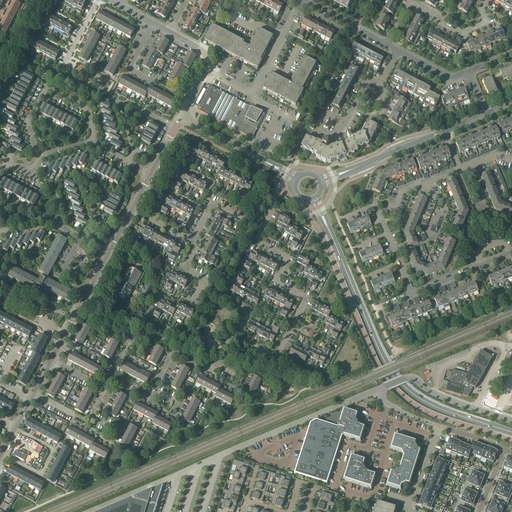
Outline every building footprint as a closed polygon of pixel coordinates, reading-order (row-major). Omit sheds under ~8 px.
[(75,0),(72,6),(76,8),(75,9),(76,10),(81,0),(75,0)] [(83,0),(81,0),(76,10),(76,11),(80,13),(86,3),(83,2),(83,0)] [(161,0),(164,2),(162,5),(171,9),(173,4),(164,0),(161,0)] [(269,8),(273,0),(272,0),(267,0),(264,6),(269,8)] [(269,8),(272,10),(270,13),(272,14),(274,11),(278,3),(273,0),(269,8)] [(345,0),(342,8),(344,9),(345,7),(347,9),(352,1),(351,0),(345,0)] [(386,0),(389,1),(387,5),(396,9),(398,4),(395,2),(395,0),(386,0)] [(464,0),(461,5),(469,9),(472,4),(464,0)] [(19,10),(19,9),(21,11),(24,5),(21,4),(21,5),(13,1),(12,4),(10,3),(9,5),(19,10)] [(199,6),(207,10),(210,6),(202,1),(199,6)] [(274,11),(279,13),(283,6),(278,3),(274,11)] [(9,5),(7,4),(5,6),(9,8),(8,11),(16,15),(19,10),(9,5)] [(161,8),(158,6),(157,8),(168,14),(171,9),(162,5),(161,8)] [(382,7),(380,11),(388,15),(389,13),(393,14),(396,9),(387,5),(385,8),(382,7)] [(459,10),(467,14),(469,9),(461,5),(459,10)] [(199,6),(197,11),(201,13),(205,15),(207,10),(199,6)] [(156,10),(159,12),(157,15),(165,19),(168,14),(157,8),(156,10)] [(197,11),(193,9),(191,14),(201,19),(202,17),(200,16),(201,13),(197,11)] [(3,11),(2,13),(6,15),(13,20),(16,15),(8,11),(7,13),(3,11)] [(378,16),(380,17),(379,20),(387,25),(390,20),(386,18),(388,15),(380,11),(378,16)] [(100,12),(96,20),(100,22),(105,14),(100,12)] [(6,15),(2,13),(0,16),(4,18),(3,20),(11,24),(13,20),(6,15)] [(50,13),(44,24),(43,25),(48,28),(49,26),(54,18),(51,16),(52,14),(50,13)] [(105,25),(109,17),(105,14),(100,22),(105,25)] [(201,19),(191,14),(188,19),(196,23),(197,20),(200,21),(201,19)] [(412,16),(415,18),(414,21),(422,25),(424,20),(413,14),(412,16)] [(49,26),(53,28),(53,29),(60,18),(58,17),(56,19),(54,18),(49,26)] [(109,27),(113,19),(109,17),(105,25),(109,27)] [(308,19),(306,17),(301,25),(306,28),(311,18),(309,17),(308,19)] [(53,29),(54,30),(55,29),(59,31),(63,23),(60,21),(61,19),(60,18),(53,29)] [(314,20),(311,18),(306,28),(311,30),(315,22),(313,21),(314,20)] [(113,29),(117,21),(113,19),(109,27),(113,29)] [(196,23),(188,19),(186,23),(194,28),(196,23)] [(0,22),(0,24),(8,29),(11,24),(3,20),(2,23),(0,22)] [(377,24),(374,23),(371,27),(379,32),(380,29),(384,31),(387,25),(379,20),(377,24)] [(117,31),(122,24),(117,21),(113,29),(117,31)] [(412,23),(409,22),(408,24),(422,31),(424,27),(422,25),(414,21),(412,23)] [(63,33),(62,34),(63,34),(69,23),(67,22),(66,24),(63,23),(59,31),(63,33)] [(318,24),(315,22),(311,30),(316,33),(321,23),(319,22),(318,24)] [(69,23),(63,34),(62,36),(67,38),(73,28),(70,26),(71,24),(69,23)] [(196,32),(201,35),(203,32),(200,31),(194,28),(186,23),(183,28),(191,33),(192,30),(196,32)] [(323,25),(321,23),(316,33),(321,36),(325,27),(323,26),(323,25)] [(0,24),(0,30),(6,34),(8,29),(0,24)] [(122,34),(126,26),(122,24),(117,31),(122,34)] [(407,26),(410,28),(409,30),(419,36),(422,31),(408,24),(407,26)] [(126,36),(130,28),(126,26),(122,34),(126,36)] [(246,44),(212,26),(204,41),(258,70),(262,62),(260,61),(273,37),(259,30),(249,48),(247,47),(246,44)] [(496,31),(500,40),(501,42),(506,39),(505,38),(500,26),(498,27),(499,30),(496,31)] [(327,29),(325,27),(321,36),(326,38),(331,29),(328,27),(327,29)] [(130,38),(135,30),(130,28),(126,36),(130,38)] [(333,30),(331,29),(326,38),(330,41),(335,33),(332,31),(333,30)] [(493,33),(492,29),(490,30),(495,42),(500,40),(496,31),(493,33)] [(403,33),(414,39),(417,41),(419,36),(409,30),(407,33),(404,32),(403,33)] [(434,33),(431,31),(427,39),(432,42),(438,31),(435,30),(434,33)] [(488,31),(489,34),(486,36),(490,44),(495,42),(490,30),(488,31)] [(440,32),(438,31),(432,42),(436,45),(441,37),(438,35),(440,32)] [(100,37),(92,33),(90,37),(98,41),(100,37)] [(402,36),(405,37),(404,40),(412,44),(414,39),(403,33),(402,36)] [(480,34),(485,46),(486,48),(491,46),(490,44),(486,36),(483,37),(482,33),(480,34)] [(478,35),(479,39),(477,40),(480,48),(485,46),(480,34),(478,35)] [(443,38),(441,37),(436,45),(441,47),(447,36),(445,35),(443,38)] [(449,37),(447,36),(441,47),(446,50),(450,42),(448,40),(449,37)] [(31,49),(31,50),(35,52),(36,51),(41,43),(37,41),(39,39),(37,37),(31,49)] [(88,41),(96,46),(98,41),(90,37),(88,41)] [(470,38),(475,50),(475,52),(481,50),(480,48),(477,40),(473,41),(472,37),(470,38)] [(159,43),(167,47),(169,42),(161,38),(159,43)] [(463,45),(466,51),(469,50),(470,52),(475,50),(470,38),(468,39),(469,43),(463,45)] [(453,43),(450,42),(446,50),(445,52),(449,55),(451,52),(457,41),(455,40),(453,43)] [(85,46),(93,50),(96,46),(88,41),(85,46)] [(451,52),(451,53),(451,54),(453,55),(454,55),(455,54),(456,55),(457,52),(460,54),(466,51),(463,45),(460,47),(457,45),(459,42),(457,41),(451,52)] [(36,51),(40,53),(40,54),(41,54),(47,43),(44,42),(43,44),(41,43),(36,51)] [(41,54),(41,55),(42,54),(46,56),(50,48),(47,46),(48,44),(47,43),(41,54)] [(167,47),(159,43),(157,47),(165,51),(167,47)] [(355,43),(351,51),(355,53),(356,53),(359,46),(355,43)] [(46,56),(50,58),(49,59),(50,59),(56,48),(54,46),(53,49),(50,48),(46,56)] [(83,50),(91,54),(93,50),(85,46),(83,50)] [(356,53),(355,53),(354,56),(359,59),(364,48),(359,46),(356,53)] [(126,51),(119,47),(116,51),(125,56),(125,54),(126,51)] [(155,51),(159,53),(159,54),(162,56),(165,51),(157,47),(155,51)] [(50,59),(51,60),(51,58),(55,61),(60,53),(57,51),(58,49),(56,48),(50,59)] [(369,51),(364,48),(359,59),(364,61),(365,58),(369,51)] [(151,49),(150,51),(149,54),(157,58),(159,54),(159,53),(155,51),(151,49)] [(81,54),(89,58),(91,54),(83,50),(81,54)] [(125,56),(116,51),(114,55),(122,59),(123,57),(124,57),(125,56)] [(369,51),(365,58),(370,61),(374,53),(369,51)] [(197,57),(188,53),(186,57),(194,61),(196,58),(197,57)] [(374,53),(370,61),(375,63),(379,56),(374,53)] [(79,59),(86,63),(89,58),(81,54),(79,59)] [(149,54),(148,56),(146,58),(154,62),(157,58),(149,54)] [(122,59),(114,55),(112,60),(120,64),(121,63),(120,62),(122,59)] [(379,56),(375,63),(374,66),(378,68),(383,58),(379,56)] [(194,61),(186,57),(184,61),(192,66),(193,65),(193,64),(194,61)] [(146,58),(145,60),(144,62),(152,66),(154,62),(146,58)] [(271,74),(264,88),(263,89),(296,107),(318,65),(305,58),(290,84),(271,74)] [(120,64),(112,60),(109,64),(117,68),(119,65),(120,65),(120,64)] [(182,65),(186,68),(190,70),(191,67),(192,67),(192,66),(184,61),(182,65)] [(144,62),(143,65),(142,67),(150,71),(152,66),(144,62)] [(117,68),(109,64),(107,68),(116,73),(117,71),(116,71),(117,68)] [(182,65),(178,64),(176,68),(184,73),(185,71),(186,68),(182,65)] [(360,71),(350,66),(348,71),(358,76),(360,71)] [(483,81),(488,95),(497,91),(493,81),(502,77),(504,81),(511,77),(511,67),(501,72),(501,73),(483,81)] [(116,73),(107,68),(105,73),(113,77),(115,73),(115,74),(116,73)] [(184,73),(176,68),(174,72),(182,77),(183,74),(184,74),(184,73)] [(400,73),(397,72),(391,82),(402,88),(408,77),(405,76),(407,71),(405,70),(404,70),(404,69),(403,69),(400,73)] [(345,76),(347,77),(355,81),(358,76),(348,71),(345,76)] [(182,77),(174,72),(171,77),(180,81),(181,80),(180,79),(182,77)] [(23,78),(32,82),(34,78),(26,73),(23,78)] [(411,79),(408,77),(402,88),(414,94),(419,83),(416,82),(418,77),(416,76),(415,76),(415,75),(413,74),(411,79)] [(123,77),(119,84),(119,85),(123,87),(127,79),(123,77)] [(180,81),(171,77),(169,81),(177,85),(179,82),(180,81)] [(347,77),(345,81),(345,82),(353,86),(355,81),(347,77)] [(32,82),(23,78),(21,82),(30,87),(32,82)] [(127,79),(123,87),(127,89),(131,82),(127,79)] [(345,81),(343,80),(340,85),(350,90),(353,86),(345,82),(345,81)] [(422,85),(419,83),(414,94),(425,100),(428,93),(430,89),(427,88),(430,83),(428,82),(427,83),(426,82),(426,81),(425,80),(422,85)] [(30,87),(21,82),(19,86),(27,91),(30,87)] [(131,82),(127,89),(131,92),(136,84),(131,82)] [(136,84),(131,92),(136,94),(140,86),(136,84)] [(338,90),(340,91),(348,95),(350,90),(340,85),(338,90)] [(454,87),(456,92),(453,94),(457,105),(469,100),(464,89),(461,90),(459,85),(457,86),(457,87),(456,87),(455,87),(454,87)] [(27,91),(19,86),(16,91),(25,95),(27,91)] [(140,86),(136,94),(140,96),(144,88),(140,86)] [(210,86),(199,108),(201,109),(200,112),(252,139),(257,129),(256,129),(264,115),(245,105),(242,103),(215,89),(210,86)] [(150,87),(148,91),(146,95),(150,97),(155,89),(150,87)] [(148,91),(144,88),(140,96),(145,99),(146,95),(148,91)] [(155,89),(150,97),(155,100),(159,92),(155,89)] [(16,91),(14,90),(12,94),(23,100),(25,95),(16,91)] [(428,93),(425,100),(423,103),(434,109),(440,99),(436,97),(439,92),(438,91),(437,92),(435,91),(436,90),(434,90),(432,94),(428,93)] [(443,92),(445,97),(441,99),(446,110),(457,105),(453,94),(450,95),(448,90),(446,91),(446,92),(445,92),(444,92),(443,92)] [(348,95),(340,91),(337,96),(345,100),(348,95)] [(159,92),(155,100),(159,102),(163,94),(159,92)] [(10,99),(12,100),(20,104),(23,100),(12,94),(10,99)] [(163,94),(159,102),(163,104),(168,96),(163,94)] [(168,96),(163,104),(168,107),(172,99),(168,96)] [(345,100),(337,96),(335,101),(343,105),(345,100)] [(172,109),(176,101),(172,99),(168,107),(172,109)] [(392,104),(396,107),(395,110),(405,115),(411,104),(412,102),(410,101),(409,103),(401,99),(399,102),(394,99),(393,101),(394,102),(393,102),(392,103),(392,104)] [(12,100),(10,104),(18,108),(20,104),(12,100)] [(332,106),(340,110),(343,105),(335,101),(332,106)] [(102,102),(100,106),(104,108),(113,113),(114,110),(110,108),(111,106),(102,102)] [(7,108),(16,113),(18,108),(10,104),(7,108)] [(39,113),(43,115),(44,115),(48,107),(44,104),(39,113)] [(44,115),(43,115),(42,117),(47,120),(48,117),(48,118),(52,109),(48,107),(44,115)] [(101,112),(105,114),(115,119),(116,116),(112,114),(113,113),(104,108),(101,112)] [(48,118),(52,120),(57,111),(52,109),(48,118)] [(5,111),(3,116),(7,118),(16,123),(18,120),(14,118),(15,116),(7,112),(8,111),(6,110),(5,111)] [(386,115),(390,118),(389,121),(399,127),(405,115),(395,110),(393,113),(388,111),(388,112),(388,113),(387,114),(386,114),(386,115)] [(59,112),(57,111),(52,120),(51,122),(55,124),(56,122),(57,122),(61,113),(59,112)] [(61,124),(65,116),(61,113),(57,122),(61,124)] [(105,114),(103,118),(107,121),(117,125),(118,123),(114,121),(115,119),(105,114)] [(65,127),(70,118),(65,116),(61,124),(65,127)] [(7,118),(5,122),(9,124),(18,129),(20,126),(15,124),(16,123),(7,118)] [(70,129),(74,120),(70,118),(65,127),(70,129)] [(498,125),(502,135),(504,134),(505,135),(510,133),(509,131),(511,130),(511,120),(511,119),(505,122),(506,123),(501,125),(501,124),(498,125)] [(74,120),(70,129),(68,131),(73,134),(79,123),(74,120)] [(104,127),(108,130),(109,127),(119,132),(120,129),(116,127),(117,125),(107,121),(104,127)] [(354,137),(352,133),(352,132),(351,132),(350,132),(350,133),(349,133),(349,134),(347,135),(348,138),(345,139),(347,143),(330,150),(329,147),(327,146),(328,143),(327,142),(327,141),(326,141),(326,140),(325,140),(324,140),(324,141),(323,141),(322,145),(306,137),(301,146),(303,148),(317,156),(316,158),(326,163),(330,162),(330,163),(334,161),(334,162),(335,161),(334,161),(338,159),(337,158),(339,158),(340,159),(358,151),(357,149),(366,145),(366,144),(370,143),(377,129),(376,129),(377,126),(368,121),(361,135),(354,137)] [(9,124),(7,128),(11,130),(20,135),(22,133),(17,130),(18,129),(9,124)] [(159,128),(151,124),(148,128),(157,133),(159,128)] [(106,133),(110,135),(111,133),(121,138),(122,135),(118,133),(119,132),(109,127),(108,130),(106,133)] [(146,133),(155,137),(157,133),(148,128),(146,133)] [(459,144),(459,143),(456,144),(460,155),(500,138),(496,128),(493,129),(493,130),(489,132),(489,131),(483,133),(483,134),(479,136),(479,135),(473,137),(473,139),(469,140),(469,139),(463,141),(464,143),(459,144)] [(11,130),(9,134),(13,137),(22,142),(24,139),(19,137),(20,135),(11,130)] [(109,138),(113,140),(114,140),(123,144),(124,142),(120,140),(121,138),(111,133),(110,135),(109,138)] [(144,137),(152,141),(155,137),(146,133),(144,137)] [(142,136),(140,141),(141,141),(150,146),(152,141),(144,137),(142,136)] [(11,141),(12,142),(15,143),(24,148),(26,145),(22,143),(22,142),(13,137),(11,141)] [(113,140),(113,142),(111,144),(119,148),(117,152),(123,155),(126,148),(122,146),(123,144),(114,140),(113,140)] [(13,147),(24,153),(26,154),(27,152),(23,149),(24,148),(15,143),(12,142),(11,144),(13,146),(13,147)] [(199,149),(195,147),(191,155),(196,158),(199,153),(201,149),(200,148),(199,149)] [(420,160),(419,159),(416,160),(421,171),(451,158),(447,148),(444,149),(444,151),(440,152),(439,151),(434,153),(434,155),(430,156),(429,155),(424,157),(424,159),(420,160)] [(201,149),(199,153),(196,158),(201,160),(205,152),(202,150),(201,149)] [(205,152),(201,160),(199,165),(201,166),(203,161),(206,163),(211,154),(210,154),(209,155),(205,152)] [(89,159),(87,158),(88,156),(86,154),(85,156),(83,155),(81,159),(79,163),(77,166),(81,168),(82,166),(85,167),(89,159)] [(206,163),(209,165),(207,169),(209,170),(216,158),(212,156),(212,155),(211,154),(206,163)] [(187,163),(191,165),(190,166),(193,168),(195,164),(193,163),(196,158),(191,155),(187,163)] [(77,168),(77,166),(79,163),(81,159),(77,157),(75,160),(75,161),(72,165),(77,168)] [(220,160),(216,158),(209,170),(211,171),(213,167),(216,169),(221,160),(220,159),(220,160)] [(405,159),(406,162),(410,172),(417,170),(413,159),(409,161),(408,158),(405,159)] [(70,159),(68,162),(68,163),(66,168),(70,170),(72,165),(75,161),(70,159)] [(219,170),(217,175),(219,175),(219,176),(223,168),(223,169),(226,163),(222,161),(222,160),(221,160),(216,169),(219,170)] [(64,161),(63,161),(62,164),(61,165),(59,169),(64,172),(66,168),(68,163),(64,161)] [(96,173),(101,164),(97,162),(92,171),(96,173)] [(410,172),(406,162),(399,165),(403,175),(410,172)] [(57,163),(55,167),(53,172),(57,174),(59,169),(61,165),(57,163)] [(396,166),(392,168),(396,176),(397,178),(403,175),(399,165),(398,163),(395,164),(396,166)] [(101,164),(96,173),(101,175),(105,167),(101,164)] [(45,173),(50,176),(53,172),(55,167),(50,165),(45,173)] [(105,167),(101,175),(105,178),(110,169),(105,167)] [(219,176),(219,175),(216,181),(218,181),(221,177),(224,179),(228,170),(227,170),(223,169),(223,168),(219,176)] [(396,176),(392,168),(386,170),(389,179),(396,176)] [(110,169),(105,178),(109,180),(114,171),(110,169)] [(224,186),(225,187),(225,189),(233,174),(229,172),(229,171),(228,170),(224,179),(227,181),(224,186)] [(380,175),(379,177),(386,180),(389,179),(386,170),(379,173),(379,174),(380,175)] [(114,182),(118,174),(114,171),(109,180),(114,182)] [(186,174),(182,172),(178,180),(183,183),(183,182),(188,173),(187,173),(186,174)] [(483,181),(491,177),(489,172),(481,176),(483,181)] [(188,173),(183,182),(183,183),(188,185),(192,177),(188,175),(189,174),(188,173)] [(118,185),(123,176),(118,174),(114,182),(118,185)] [(237,176),(233,174),(225,189),(227,190),(231,183),(234,185),(239,176),(237,175),(237,176)] [(234,185),(237,186),(235,190),(237,191),(239,187),(243,179),(239,177),(239,176),(234,185)] [(192,177),(188,185),(186,189),(188,190),(190,186),(193,188),(198,179),(197,178),(196,179),(192,177)] [(379,177),(378,177),(375,184),(383,187),(386,180),(379,177)] [(491,177),(483,181),(485,186),(493,182),(491,177)] [(449,186),(457,183),(455,178),(447,181),(449,186)] [(4,179),(0,187),(4,190),(9,182),(4,179)] [(193,188),(196,190),(194,194),(196,195),(202,182),(198,180),(199,179),(198,179),(193,188)] [(239,187),(244,190),(249,181),(247,180),(247,181),(243,179),(239,187)] [(67,180),(65,184),(69,186),(79,191),(80,189),(76,186),(77,185),(67,180)] [(174,188),(178,190),(177,191),(178,191),(180,188),(183,183),(178,180),(174,188)] [(250,182),(249,181),(244,190),(249,192),(253,185),(249,182),(250,182)] [(4,190),(2,192),(7,195),(8,192),(13,184),(9,182),(4,190)] [(206,184),(202,182),(196,195),(198,196),(200,191),(203,193),(208,184),(207,184),(206,184)] [(493,182),(485,186),(487,191),(495,187),(493,182)] [(451,191),(459,188),(457,183),(449,186),(451,191)] [(13,184),(8,192),(13,194),(17,186),(13,184)] [(383,187),(375,184),(372,190),(380,194),(383,187)] [(17,197),(21,188),(17,186),(13,194),(17,197)] [(67,191),(71,193),(80,198),(82,195),(78,193),(79,191),(69,186),(67,191)] [(495,187),(487,191),(489,196),(497,192),(495,187)] [(21,199),(26,191),(21,188),(17,197),(21,199)] [(453,196),(461,193),(459,188),(451,191),(453,196)] [(239,199),(240,199),(241,198),(245,200),(249,192),(244,190),(241,195),(239,199)] [(26,201),(30,193),(26,191),(21,199),(26,201)] [(497,192),(489,196),(491,201),(499,197),(497,192)] [(30,204),(34,195),(30,193),(26,201),(30,204)] [(71,193),(69,197),(73,199),(82,204),(84,201),(80,199),(80,198),(71,193)] [(455,201),(463,198),(461,193),(453,196),(455,201)] [(122,199),(114,194),(111,199),(120,203),(122,199)] [(34,195),(30,204),(35,206),(39,198),(34,195)] [(173,199),(169,196),(165,205),(170,207),(175,198),(174,198),(173,199)] [(427,199),(419,196),(417,201),(425,204),(427,199)] [(499,197),(491,201),(493,206),(502,203),(499,197)] [(175,198),(170,207),(175,210),(179,202),(175,200),(176,199),(175,198)] [(457,206),(465,203),(463,198),(455,201),(457,206)] [(71,203),(75,205),(84,210),(86,208),(82,206),(82,204),(73,199),(71,203)] [(109,203),(118,208),(120,203),(111,199),(109,203)] [(425,204),(417,201),(415,205),(425,209),(425,208),(424,208),(425,204)] [(179,202),(175,210),(173,214),(175,215),(177,211),(180,213),(185,204),(184,203),(183,204),(179,202)] [(497,209),(499,210),(498,211),(501,212),(503,208),(505,204),(506,203),(503,202),(503,203),(502,203),(493,206),(495,210),(496,210),(496,209),(497,209)] [(84,210),(75,205),(71,203),(69,206),(73,208),(73,209),(77,212),(87,217),(88,214),(84,212),(84,210)] [(109,203),(107,208),(115,212),(118,208),(109,203)] [(459,211),(467,208),(465,203),(457,206),(459,211)] [(183,214),(181,218),(180,221),(182,222),(190,207),(185,205),(186,204),(185,204),(180,213),(183,214)] [(502,212),(505,214),(505,215),(506,215),(510,206),(505,204),(503,208),(504,208),(502,212)] [(161,212),(165,215),(164,216),(165,216),(167,213),(170,207),(165,205),(161,212)] [(425,209),(415,205),(413,210),(421,214),(422,211),(424,212),(425,209)] [(102,211),(104,212),(105,212),(113,216),(115,212),(107,208),(104,206),(102,211)] [(193,209),(190,207),(182,222),(183,223),(185,220),(187,216),(190,218),(195,209),(194,208),(193,209)] [(467,208),(459,211),(457,215),(466,218),(467,215),(466,215),(467,212),(468,213),(469,211),(467,208)] [(421,214),(413,210),(411,215),(419,219),(421,214)] [(75,216),(79,218),(88,223),(90,220),(86,218),(87,217),(77,212),(75,216)] [(277,230),(279,231),(278,232),(279,232),(287,218),(283,216),(283,215),(282,214),(277,223),(276,225),(279,227),(277,230)] [(419,219),(411,215),(409,220),(417,223),(419,219)] [(466,218),(457,215),(455,220),(464,224),(465,222),(464,222),(466,218)] [(213,220),(222,225),(225,220),(216,216),(214,220),(213,219),(213,220)] [(362,218),(366,228),(372,225),(368,216),(362,218)] [(88,223),(79,218),(77,222),(90,229),(92,226),(88,224),(88,223)] [(290,219),(287,218),(279,232),(281,233),(282,231),(283,229),(286,230),(287,228),(289,225),(292,219),(291,219),(290,219)] [(357,220),(361,230),(366,228),(362,218),(357,220)] [(284,233),(288,235),(285,239),(287,241),(290,236),(294,228),(290,226),(290,225),(292,219),(289,225),(287,228),(286,230),(284,233)] [(213,222),(211,225),(221,231),(224,226),(222,225),(213,220),(212,221),(213,222)] [(224,226),(227,228),(230,230),(231,228),(231,227),(232,224),(225,220),(222,225),(224,226)] [(352,222),(356,232),(361,230),(357,220),(352,222)] [(417,223),(409,220),(407,225),(415,228),(417,223)] [(464,224),(455,220),(453,225),(461,229),(463,225),(464,225),(464,224)] [(356,232),(352,222),(347,224),(351,234),(356,232)] [(146,227),(141,225),(137,234),(142,236),(147,227),(146,227)] [(207,230),(216,235),(218,236),(220,233),(224,235),(225,233),(221,231),(211,225),(209,230),(208,229),(207,230)] [(405,232),(404,232),(404,233),(405,237),(413,233),(415,228),(407,225),(405,229),(406,230),(405,232)] [(142,236),(141,238),(146,241),(147,239),(152,231),(148,229),(148,228),(147,227),(142,236)] [(290,236),(294,239),(295,239),(299,230),(298,229),(298,230),(294,228),(290,236)] [(206,236),(211,239),(218,242),(219,240),(215,238),(216,235),(207,230),(207,231),(208,232),(206,236)] [(295,239),(294,239),(300,241),(304,233),(300,231),(300,230),(299,230),(295,239)] [(41,232),(40,234),(39,236),(36,240),(37,240),(41,242),(46,234),(41,231),(41,232)] [(147,239),(146,241),(145,243),(147,244),(149,240),(152,241),(157,233),(156,232),(155,233),(152,231),(147,239)] [(152,241),(155,243),(153,247),(155,248),(162,236),(158,234),(158,233),(157,233),(152,241)] [(405,237),(407,240),(406,240),(406,242),(415,238),(413,233),(405,237)] [(34,234),(33,237),(32,238),(30,242),(34,244),(37,240),(36,240),(39,236),(34,234)] [(133,241),(137,244),(136,244),(137,245),(139,242),(141,238),(142,236),(137,234),(133,241)] [(59,235),(40,272),(43,274),(47,276),(67,239),(59,235)] [(28,236),(26,238),(26,240),(23,244),(28,246),(30,242),(32,238),(28,236)] [(165,238),(162,236),(155,248),(157,249),(159,245),(162,247),(167,238),(166,237),(165,238)] [(21,238),(20,241),(19,241),(19,242),(17,246),(21,248),(23,244),(26,240),(21,238)] [(162,247),(165,248),(163,253),(165,254),(172,241),(168,239),(168,238),(167,238),(162,247)] [(406,242),(407,243),(408,243),(409,246),(418,243),(415,238),(406,242)] [(209,243),(208,242),(207,243),(216,248),(218,245),(222,247),(223,245),(218,242),(211,239),(209,243)] [(291,248),(295,250),(297,251),(299,248),(301,249),(303,246),(298,244),(300,241),(294,239),(291,244),(292,244),(290,248),(291,248)] [(456,242),(448,239),(446,244),(455,247),(455,246),(455,245),(456,242)] [(13,243),(12,244),(10,248),(14,250),(17,246),(19,242),(14,240),(13,243)] [(172,241),(165,254),(167,254),(168,252),(167,252),(168,250),(172,252),(177,243),(176,243),(175,243),(172,241)] [(8,242),(2,252),(7,255),(10,248),(12,244),(8,242)] [(178,244),(177,243),(172,252),(178,255),(182,247),(178,244)] [(213,253),(216,255),(218,256),(219,254),(215,251),(216,248),(207,243),(207,244),(207,245),(205,249),(213,253)] [(455,247),(446,244),(444,248),(452,252),(453,249),(454,249),(455,247)] [(378,256),(378,257),(379,258),(383,256),(382,255),(383,255),(379,245),(374,247),(378,256)] [(374,247),(369,249),(372,256),(373,259),(378,257),(378,256),(374,247)] [(415,248),(406,252),(408,257),(417,254),(415,248)] [(452,252),(444,248),(442,254),(450,257),(451,256),(451,255),(452,252)] [(211,258),(217,261),(216,261),(220,263),(221,261),(218,259),(215,257),(216,255),(213,253),(205,249),(203,253),(203,252),(202,254),(207,256),(211,258)] [(369,249),(364,251),(366,256),(368,261),(373,259),(372,256),(369,249)] [(253,251),(251,256),(249,260),(254,263),(254,262),(257,256),(259,253),(257,253),(253,251)] [(364,251),(358,253),(362,263),(368,261),(366,256),(364,251)] [(168,261),(169,262),(169,261),(173,263),(175,260),(179,262),(180,260),(179,260),(181,257),(177,255),(178,255),(172,252),(169,258),(170,258),(168,261)] [(254,262),(259,264),(256,269),(257,269),(263,257),(259,255),(260,254),(259,253),(257,256),(254,262)] [(202,255),(202,256),(200,259),(208,263),(211,258),(207,256),(202,254),(201,254),(202,255)] [(408,257),(409,260),(409,261),(409,262),(419,258),(417,254),(408,257)] [(442,254),(440,256),(440,259),(448,262),(449,258),(450,259),(450,257),(442,254)] [(296,264),(300,265),(296,272),(298,272),(299,271),(306,258),(302,256),(302,255),(301,255),(296,264)] [(257,269),(258,270),(259,269),(263,270),(269,259),(268,258),(267,259),(263,257),(257,269)] [(211,258),(208,263),(216,268),(219,264),(220,263),(216,261),(217,261),(211,258)] [(299,271),(298,272),(300,274),(303,267),(307,269),(308,265),(308,266),(311,260),(310,260),(306,258),(299,271)] [(409,262),(410,264),(411,263),(412,267),(420,263),(419,258),(409,262)] [(263,270),(265,272),(264,275),(266,277),(274,262),(269,260),(270,259),(269,259),(263,270)] [(448,262),(440,259),(438,262),(442,270),(445,269),(445,268),(444,268),(445,265),(446,266),(448,262)] [(245,267),(249,270),(248,271),(249,271),(251,268),(254,263),(249,260),(245,267)] [(277,264),(274,262),(266,277),(267,277),(271,271),(274,273),(279,264),(277,263),(277,264)] [(442,270),(438,262),(433,264),(437,273),(438,272),(442,270)] [(415,269),(418,270),(417,272),(420,273),(421,269),(422,269),(424,265),(420,263),(412,267),(413,270),(414,271),(415,269)] [(437,273),(433,264),(428,266),(432,274),(435,273),(437,273)] [(304,274),(307,276),(305,280),(306,281),(307,280),(309,277),(313,269),(309,267),(309,266),(308,266),(308,265),(307,269),(304,274)] [(427,274),(427,275),(427,276),(428,276),(432,274),(428,266),(424,265),(422,269),(423,269),(422,274),(424,275),(425,273),(427,274)] [(39,282),(10,267),(5,275),(34,290),(37,285),(38,284),(39,282)] [(128,299),(141,274),(129,268),(116,293),(128,299)] [(313,269),(309,277),(307,280),(312,282),(314,280),(318,271),(317,270),(317,271),(313,269)] [(319,282),(321,283),(322,280),(320,279),(323,274),(319,272),(319,271),(318,271),(314,280),(319,282)] [(498,273),(502,282),(503,285),(508,283),(507,280),(504,271),(498,273)] [(177,275),(173,273),(169,281),(174,284),(179,275),(178,274),(177,275)] [(493,275),(497,284),(502,282),(498,273),(493,275)] [(386,276),(390,285),(395,283),(391,274),(386,276)] [(174,284),(174,283),(179,286),(183,278),(180,276),(180,275),(179,275),(174,284)] [(493,275),(488,277),(490,281),(492,286),(497,284),(493,275)] [(244,281),(246,277),(244,276),(243,277),(240,276),(236,284),(241,287),(244,281)] [(390,285),(386,276),(381,278),(385,287),(390,285)] [(38,284),(37,285),(71,303),(75,295),(45,279),(41,277),(39,282),(38,284)] [(183,278),(179,286),(177,290),(179,291),(181,287),(184,289),(189,280),(188,279),(187,280),(183,278)] [(385,287),(381,278),(376,280),(380,290),(385,287)] [(311,285),(309,284),(306,290),(307,291),(309,288),(311,289),(314,290),(319,282),(314,280),(312,282),(311,285)] [(376,280),(371,282),(370,282),(374,292),(380,290),(376,280)] [(165,289),(169,291),(168,292),(170,292),(171,289),(174,284),(169,281),(165,289)] [(475,283),(469,285),(473,294),(478,292),(476,287),(475,283)] [(232,292),(236,294),(235,294),(237,295),(241,287),(236,284),(232,292)] [(146,285),(141,296),(143,297),(148,299),(153,289),(148,286),(146,285)] [(242,297),(246,299),(246,300),(247,300),(251,292),(248,290),(250,286),(248,285),(246,289),(242,297)] [(465,287),(468,296),(473,294),(469,285),(465,287)] [(237,295),(238,296),(238,295),(242,297),(246,289),(241,287),(237,295)] [(460,289),(463,298),(468,296),(465,287),(460,289)] [(261,298),(266,301),(264,304),(266,305),(267,304),(267,303),(273,291),(270,289),(269,288),(264,297),(261,297),(261,298)] [(247,300),(248,301),(248,300),(252,303),(259,290),(257,289),(254,294),(251,292),(247,300)] [(455,291),(458,300),(463,298),(460,289),(455,291)] [(252,303),(256,304),(256,305),(257,306),(261,297),(258,296),(260,292),(259,290),(252,303)] [(267,303),(267,304),(269,305),(271,300),(275,302),(279,293),(278,293),(278,294),(273,291),(267,303)] [(449,293),(453,302),(458,300),(455,291),(449,293)] [(275,302),(278,304),(275,308),(277,309),(280,305),(284,297),(280,295),(280,294),(279,293),(275,302)] [(453,302),(449,293),(444,295),(448,304),(453,302)] [(439,297),(444,309),(449,307),(448,304),(444,295),(439,297)] [(280,305),(284,307),(284,308),(289,299),(288,298),(288,299),(284,297),(280,305)] [(433,297),(430,298),(435,311),(436,311),(438,308),(439,308),(440,311),(444,309),(439,297),(434,299),(433,297)] [(428,299),(429,302),(423,304),(427,313),(432,311),(435,311),(430,298),(428,299)] [(290,299),(289,299),(284,308),(290,310),(294,302),(290,300),(290,299)] [(165,303),(161,301),(157,309),(162,311),(167,303),(166,302),(165,303)] [(159,322),(161,318),(163,315),(166,317),(167,314),(171,306),(168,304),(168,303),(167,303),(162,311),(159,317),(158,320),(159,322)] [(175,311),(178,313),(176,318),(178,319),(185,306),(180,304),(181,303),(180,303),(177,308),(175,311)] [(320,305),(316,303),(309,317),(311,319),(313,315),(316,316),(317,314),(322,305),(321,304),(320,305)] [(418,306),(422,315),(427,313),(423,304),(418,306)] [(317,314),(320,315),(318,319),(320,320),(327,308),(323,306),(323,305),(322,305),(317,314)] [(167,314),(166,317),(165,319),(167,320),(169,315),(172,317),(175,311),(177,308),(176,308),(175,308),(171,306),(167,314)] [(178,319),(180,320),(181,318),(184,320),(185,317),(190,308),(189,308),(188,308),(185,306),(178,319)] [(413,308),(417,317),(422,315),(418,306),(413,308)] [(280,316),(281,317),(281,316),(286,318),(290,310),(284,308),(284,307),(282,313),(280,316)] [(185,317),(188,319),(186,323),(188,324),(195,312),(191,310),(191,309),(190,308),(185,317)] [(331,310),(327,308),(320,320),(322,321),(324,317),(327,319),(329,315),(329,316),(332,310),(331,310)] [(408,310),(412,319),(417,317),(413,308),(408,310)] [(158,320),(159,317),(162,311),(157,309),(153,317),(157,319),(157,320),(158,320)] [(403,312),(407,321),(412,319),(408,310),(403,312)] [(407,321),(403,312),(398,314),(402,323),(407,321)] [(393,316),(397,325),(398,328),(403,326),(402,323),(398,314),(393,316)] [(0,320),(0,322),(4,324),(2,328),(4,329),(6,326),(5,325),(9,318),(3,315),(0,320)] [(325,324),(328,326),(325,330),(327,331),(328,329),(329,327),(333,319),(330,317),(331,316),(329,316),(329,315),(327,319),(325,324)] [(388,318),(390,322),(392,327),(397,325),(393,316),(388,318)] [(5,325),(6,326),(9,327),(8,331),(10,332),(12,329),(11,328),(15,321),(9,318),(5,325)] [(248,330),(252,332),(259,319),(257,318),(255,323),(251,321),(246,330),(248,330)] [(252,332),(256,334),(256,335),(257,335),(261,326),(258,325),(261,320),(259,319),(252,332)] [(338,321),(333,319),(329,327),(328,329),(333,331),(335,329),(339,321),(338,320),(338,321)] [(11,328),(12,329),(16,331),(14,334),(16,335),(18,332),(17,331),(21,324),(15,321),(11,328)] [(340,321),(339,321),(335,329),(340,332),(344,324),(340,322),(340,321)] [(276,323),(275,326),(271,332),(277,334),(281,326),(277,324),(277,323),(276,323)] [(17,331),(18,332),(21,334),(19,337),(21,338),(23,335),(23,334),(27,327),(21,324),(17,331)] [(257,335),(258,336),(258,335),(262,337),(267,329),(269,325),(267,324),(265,328),(261,326),(257,335)] [(81,330),(88,334),(91,329),(84,325),(81,330)] [(23,335),(27,337),(25,340),(27,341),(29,338),(29,337),(32,330),(27,327),(23,334),(23,335)] [(262,337),(266,339),(266,340),(267,340),(271,332),(267,329),(262,337)] [(330,338),(331,339),(331,338),(335,340),(340,332),(335,329),(333,331),(331,335),(330,338)] [(78,335),(85,339),(88,334),(81,330),(78,335)] [(267,340),(268,341),(272,343),(277,334),(271,332),(267,340)] [(33,339),(37,341),(45,344),(48,338),(40,334),(38,339),(34,337),(33,339)] [(85,339),(78,335),(75,341),(83,344),(85,339)] [(106,344),(109,345),(116,349),(119,344),(112,340),(110,343),(107,342),(106,344)] [(34,347),(35,346),(42,350),(45,344),(37,341),(35,345),(28,342),(28,343),(30,345),(34,347)] [(289,354),(294,356),(293,357),(294,357),(299,348),(296,347),(298,343),(296,341),(289,354)] [(328,345),(327,345),(326,344),(325,348),(323,351),(322,353),(327,356),(331,348),(327,346),(328,345)] [(109,345),(106,350),(113,354),(116,349),(109,345)] [(309,357),(313,359),(317,351),(318,348),(319,346),(317,345),(315,350),(312,349),(309,354),(307,357),(309,358),(309,357)] [(31,352),(33,353),(39,356),(42,350),(35,346),(34,347),(32,350),(29,348),(27,351),(31,353),(31,352)] [(164,350),(157,346),(154,351),(161,355),(164,350)] [(294,357),(295,358),(296,357),(300,359),(306,347),(304,346),(302,350),(299,348),(294,357)] [(300,359),(304,361),(304,362),(305,363),(307,357),(309,354),(306,352),(309,348),(306,347),(300,359)] [(323,351),(318,348),(317,351),(313,359),(317,361),(316,362),(317,362),(322,353),(323,351)] [(113,354),(106,350),(103,356),(111,360),(113,354)] [(161,355),(154,351),(151,357),(158,360),(161,355)] [(468,374),(453,370),(447,368),(442,382),(440,389),(446,390),(445,391),(461,396),(461,395),(468,397),(473,388),(475,389),(492,358),(480,351),(468,374)] [(26,357),(30,359),(38,363),(41,357),(39,356),(33,353),(31,357),(27,355),(26,357)] [(72,353),(68,360),(73,363),(77,355),(72,353)] [(323,364),(327,356),(322,353),(317,362),(318,363),(319,362),(323,364)] [(78,366),(82,358),(77,355),(73,363),(78,366)] [(82,358),(78,366),(83,368),(87,361),(84,359),(85,357),(83,356),(82,358)] [(148,362),(156,366),(158,360),(151,357),(148,362)] [(23,363),(26,365),(27,364),(34,368),(38,363),(30,359),(28,363),(24,361),(22,360),(21,362),(23,363)] [(88,371),(92,364),(87,361),(83,368),(88,371)] [(124,363),(120,370),(125,373),(129,366),(124,363)] [(20,369),(23,371),(24,370),(31,374),(34,368),(27,364),(26,365),(25,369),(21,367),(20,369)] [(94,374),(98,366),(92,364),(88,371),(94,374)] [(98,366),(94,374),(99,377),(103,369),(98,366)] [(130,376),(134,368),(129,366),(125,373),(130,376)] [(190,370),(182,366),(179,372),(187,375),(190,370)] [(136,379),(139,371),(134,368),(130,376),(136,379)] [(17,375),(20,377),(21,376),(28,380),(31,374),(24,370),(23,371),(21,374),(18,373),(17,375)] [(141,381),(145,374),(139,371),(136,379),(141,381)] [(187,375),(179,372),(177,377),(184,381),(187,375)] [(65,377),(58,373),(55,379),(62,383),(65,377)] [(145,374),(141,381),(146,384),(150,377),(145,374)] [(14,380),(18,382),(25,386),(28,380),(21,376),(20,377),(19,380),(15,378),(14,380)] [(205,379),(200,376),(196,383),(201,386),(205,379)] [(261,380),(254,376),(251,382),(259,385),(261,380)] [(184,381),(177,377),(174,382),(181,386),(184,381)] [(52,384),(60,388),(62,383),(55,379),(52,384)] [(206,389),(210,381),(205,379),(201,386),(206,389)] [(211,391),(215,384),(210,381),(206,389),(211,391)] [(171,387),(178,391),(181,386),(174,382),(171,387)] [(259,385),(251,382),(248,387),(256,391),(259,385)] [(49,389),(57,393),(60,388),(52,384),(49,389)] [(211,391),(217,394),(219,390),(221,387),(215,384),(211,391)] [(246,392),(253,396),(256,391),(248,387),(246,392)] [(86,388),(86,389),(83,394),(90,397),(93,392),(86,388)] [(57,393),(49,389),(47,395),(54,398),(57,393)] [(217,394),(215,397),(220,400),(224,392),(219,390),(217,394)] [(226,402),(230,395),(224,392),(220,400),(226,402)] [(127,397),(119,393),(116,398),(124,402),(127,397)] [(80,399),(87,403),(90,397),(83,394),(80,399)] [(230,395),(226,402),(231,405),(235,398),(230,395)] [(124,402),(116,398),(114,403),(121,407),(124,402)] [(193,398),(190,404),(197,407),(200,402),(193,398)] [(77,404),(85,408),(87,403),(80,399),(77,404)] [(3,412),(5,410),(10,413),(14,406),(8,403),(3,412)] [(121,407),(114,403),(111,409),(118,412),(121,407)] [(138,413),(142,406),(137,403),(133,410),(138,413)] [(85,408),(77,404),(75,409),(82,413),(85,408)] [(197,407),(190,404),(187,409),(195,413),(197,407)] [(143,415),(147,408),(142,406),(138,413),(143,415)] [(149,418),(152,411),(147,408),(143,415),(149,418)] [(118,412),(111,409),(108,414),(115,418),(118,412)] [(195,413),(187,409),(185,414),(192,418),(195,413)] [(310,423),(294,474),(327,484),(342,436),(360,442),(365,427),(361,426),(362,425),(358,417),(357,417),(358,414),(343,409),(342,412),(341,412),(324,421),(323,422),(316,420),(310,423)] [(158,414),(152,411),(149,418),(154,421),(156,416),(157,417),(158,414)] [(182,419),(189,423),(192,418),(185,414),(182,419)] [(156,416),(154,421),(152,424),(158,426),(161,419),(157,417),(156,416)] [(34,422),(28,419),(25,426),(30,429),(34,422)] [(163,429),(167,422),(161,419),(158,426),(163,429)] [(36,432),(39,425),(34,422),(30,429),(36,432)] [(167,422),(163,429),(168,432),(172,425),(167,422)] [(41,435),(45,428),(39,425),(36,432),(41,435)] [(127,430),(135,434),(137,429),(130,425),(127,430)] [(70,437),(74,430),(69,427),(65,434),(70,437)] [(47,438),(50,431),(45,428),(41,435),(47,438)] [(76,440),(79,432),(74,430),(70,437),(76,440)] [(125,436),(132,440),(135,434),(127,430),(125,436)] [(52,441),(56,434),(50,431),(47,438),(52,441)] [(81,443),(85,435),(79,432),(76,440),(81,443)] [(56,434),(52,441),(58,444),(61,437),(56,434)] [(86,445),(90,438),(85,435),(81,443),(86,445)] [(401,453),(402,456),(403,456),(398,471),(398,470),(397,470),(396,471),(395,472),(391,471),(386,486),(400,490),(402,486),(406,484),(410,486),(421,450),(417,449),(417,448),(417,447),(417,446),(416,446),(416,445),(415,445),(416,441),(395,435),(390,449),(401,453)] [(122,441),(129,445),(132,440),(125,436),(122,441)] [(95,441),(90,438),(86,445),(91,448),(94,443),(95,441)] [(444,444),(442,448),(451,452),(456,441),(452,440),(450,439),(448,443),(447,445),(444,444)] [(119,446),(127,450),(129,445),(122,441),(119,446)] [(451,452),(450,454),(456,456),(457,454),(461,444),(459,443),(459,442),(456,441),(451,452)] [(94,443),(91,448),(90,450),(95,453),(99,446),(94,443)] [(476,456),(480,445),(474,443),(472,448),(470,453),(476,456)] [(462,457),(467,446),(461,444),(457,454),(462,457)] [(481,458),(485,447),(480,445),(476,456),(481,458)] [(100,456),(104,449),(99,446),(95,453),(100,456)] [(468,459),(470,453),(472,448),(467,446),(462,457),(468,459)] [(61,452),(68,456),(70,450),(64,447),(61,452)] [(488,448),(485,447),(481,458),(487,460),(491,449),(488,448)] [(110,452),(104,449),(100,456),(106,459),(110,452)] [(491,449),(487,460),(493,463),(497,452),(494,451),(494,450),(491,449)] [(58,458),(65,461),(68,456),(61,452),(58,458)] [(351,455),(348,466),(343,480),(371,489),(376,475),(365,471),(365,470),(365,469),(364,468),(363,468),(364,465),(365,460),(351,455)] [(509,469),(511,462),(511,457),(510,458),(508,456),(503,467),(509,469)] [(55,463),(62,467),(65,461),(58,458),(55,463)] [(446,469),(448,463),(438,459),(436,462),(437,463),(436,464),(446,469)] [(248,469),(249,465),(234,460),(232,465),(236,467),(235,472),(245,476),(247,470),(246,470),(247,468),(248,469)] [(52,469),(59,472),(62,467),(55,463),(52,469)] [(444,474),(446,469),(436,464),(435,466),(433,469),(444,474)] [(11,467),(7,474),(13,477),(16,470),(11,467)] [(472,472),(470,478),(482,482),(484,478),(483,478),(484,476),(477,474),(478,470),(471,468),(470,472),(472,472)] [(49,474),(56,478),(59,472),(52,469),(49,474)] [(442,479),(444,474),(433,469),(432,472),(433,473),(432,474),(442,479)] [(16,470),(13,477),(18,479),(22,473),(16,470)] [(233,476),(232,482),(242,485),(244,479),(239,478),(240,475),(245,476),(235,472),(230,471),(229,475),(233,476)] [(276,475),(266,472),(265,475),(260,474),(258,480),(268,483),(270,477),(275,478),(276,475)] [(22,473),(18,479),(24,482),(27,476),(22,473)] [(49,474),(46,480),(53,483),(55,485),(57,481),(58,479),(56,478),(49,474)] [(440,484),(442,479),(432,474),(431,476),(429,479),(440,484)] [(288,489),(290,483),(284,481),(286,478),(276,475),(275,478),(279,479),(277,486),(288,489)] [(27,476),(24,482),(29,485),(33,479),(27,476)] [(466,482),(464,486),(471,488),(472,485),(479,488),(480,486),(480,487),(482,482),(470,478),(468,483),(466,482)] [(33,479),(29,485),(35,488),(39,482),(33,479)] [(438,489),(440,484),(429,479),(428,482),(429,483),(428,484),(438,489)] [(257,483),(255,489),(265,492),(267,486),(271,488),(273,484),(268,483),(258,480),(263,482),(262,485),(257,483)] [(241,489),(236,487),(237,484),(242,486),(242,485),(232,482),(227,481),(226,485),(230,486),(229,491),(239,495),(241,489)] [(39,482),(35,488),(41,491),(44,484),(39,482)] [(497,489),(509,493),(511,488),(511,484),(508,482),(507,486),(500,483),(499,485),(499,484),(497,489)] [(98,511),(155,511),(158,505),(157,505),(158,501),(159,501),(158,501),(160,497),(160,496),(161,492),(162,492),(161,492),(162,487),(163,488),(163,487),(162,487),(163,484),(98,511)] [(276,489),(274,495),(285,499),(287,493),(281,491),(282,488),(288,489),(277,486),(273,484),(271,488),(276,489)] [(436,493),(438,489),(428,484),(427,486),(425,489),(436,494),(436,493)] [(464,486),(461,495),(475,500),(476,496),(477,494),(470,491),(471,488),(464,486)] [(255,489),(260,491),(259,494),(254,493),(252,499),(262,502),(264,496),(268,498),(270,494),(265,492),(255,489)] [(438,494),(436,493),(436,494),(425,489),(424,492),(424,493),(424,494),(436,499),(438,494)] [(509,493),(497,489),(495,493),(496,493),(495,495),(502,497),(501,500),(508,503),(511,494),(509,493)] [(236,504),(238,498),(233,497),(234,494),(239,495),(229,491),(229,492),(224,490),(223,494),(227,495),(226,501),(236,504)] [(336,498),(338,494),(328,491),(327,495),(322,493),(320,499),(335,504),(330,503),(332,497),(336,498)] [(273,499),(271,505),(282,508),(284,502),(278,501),(279,497),(285,499),(274,495),(270,494),(268,498),(273,499)] [(421,499),(422,500),(422,499),(434,504),(436,499),(424,494),(423,496),(421,499)] [(458,500),(457,503),(464,506),(465,503),(472,506),(473,504),(475,500),(461,495),(460,495),(463,496),(461,501),(458,500)] [(324,504),(319,503),(317,509),(326,511),(327,511),(329,506),(333,508),(335,504),(320,499),(320,500),(325,501),(324,504)] [(432,510),(434,504),(422,499),(422,500),(421,501),(420,501),(419,505),(424,506),(423,507),(429,510),(429,509),(432,510)] [(226,501),(221,500),(220,504),(224,505),(223,510),(227,511),(233,511),(235,508),(230,506),(231,503),(236,505),(236,504),(226,501)] [(490,506),(502,511),(504,506),(506,507),(508,503),(501,500),(500,504),(493,501),(492,502),(491,502),(490,506)] [(377,503),(374,511),(394,511),(395,508),(377,503)] [(458,508),(456,511),(469,511),(463,509),(464,506),(457,503),(456,507),(458,508)]
